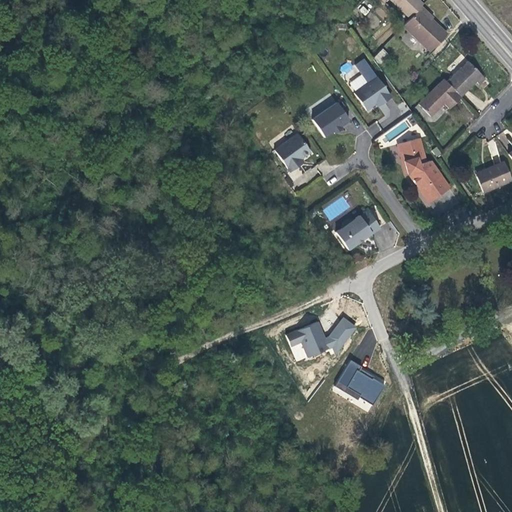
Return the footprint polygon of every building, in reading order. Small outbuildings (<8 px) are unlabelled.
[(392,0),(392,1),(414,22),(425,10),(427,8),(418,0),(392,0)] [(425,10),(414,22),(407,29),(436,56),(450,40),(439,29),(441,28),(436,22),(425,10)] [(451,38),(441,28),(439,29),(450,40),(451,38)] [(383,48),(373,57),(380,65),(390,56),(383,48)] [(359,96),(358,97),(371,114),(380,107),(385,103),(387,107),(396,101),(367,62),(358,68),(372,86),(359,96)] [(344,74),(352,69),(348,63),(340,67),(344,74)] [(474,64),(451,86),(466,101),(482,85),(485,88),(491,81),(474,64)] [(353,87),(359,96),(372,86),(366,78),(353,87)] [(466,101),(451,86),(449,83),(424,109),(435,120),(445,111),(444,109),(447,105),(454,112),(466,101)] [(353,126),(341,109),(316,127),(329,144),(338,137),(344,133),(353,126)] [(376,122),(367,128),(372,136),(381,129),(376,122)] [(389,138),(407,128),(404,123),(386,133),(389,138)] [(316,157),(302,139),(279,155),(295,177),(303,171),(301,168),(316,157)] [(431,166),(423,141),(401,147),(406,162),(407,163),(412,177),(413,177),(420,187),(434,206),(455,191),(435,163),(431,166)] [(511,185),(511,171),(509,165),(493,172),(494,175),(482,180),(489,196),(511,185)] [(330,221),(350,207),(342,195),(322,210),(330,221)] [(386,233),(374,215),(365,220),(358,224),(354,223),(349,226),(348,232),(341,236),(353,254),(370,242),(377,238),(377,239),(386,233)] [(334,348),(336,355),(356,329),(344,320),(330,339),(334,348)] [(318,324),(287,337),(292,348),(302,343),(309,359),(329,350),(325,340),(321,330),(318,324)] [(329,350),(334,348),(330,339),(325,340),(329,350)] [(351,361),(335,388),(346,394),(349,390),(360,397),(359,399),(360,399),(373,407),(385,387),(373,380),(372,381),(359,373),(361,370),(362,368),(351,361)] [(367,374),(361,370),(359,373),(372,381),(373,380),(374,378),(367,374)] [(358,402),(360,399),(359,399),(360,397),(349,390),(346,394),(358,402)]
